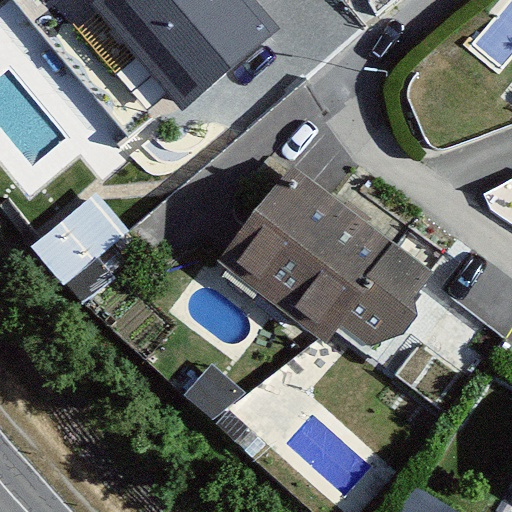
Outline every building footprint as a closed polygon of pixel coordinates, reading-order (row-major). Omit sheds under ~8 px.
[(256,0),(129,0),(202,87),(277,25),(256,0)] [(61,20),(42,36),(71,87),(84,79),(80,43),(61,20)] [(398,253),(296,177),(233,261),(333,336),(341,325),(388,360),(425,310),(409,299),(430,270),(402,249),(398,253)] [(94,194),(26,252),(59,290),(126,232),(94,194)] [(261,381),(229,355),(195,393),(217,414),(261,381)]
